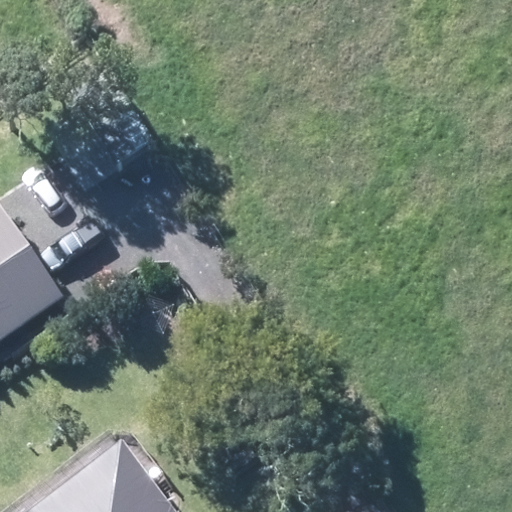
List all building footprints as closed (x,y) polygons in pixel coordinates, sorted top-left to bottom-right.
[(96,46),(72,60),(91,90),(114,76),(96,46)] [(121,171),(146,153),(156,148),(114,83),(80,105),(121,171)] [(54,282),(44,267),(4,213),(0,216),(0,349),(62,306),(70,318),(127,277),(121,267),(105,246),(54,282)] [(0,465),(53,430),(20,381),(0,393),(0,465)] [(175,511),(127,451),(93,475),(91,457),(72,451),(57,463),(59,483),(75,490),(45,511),(175,511)]
